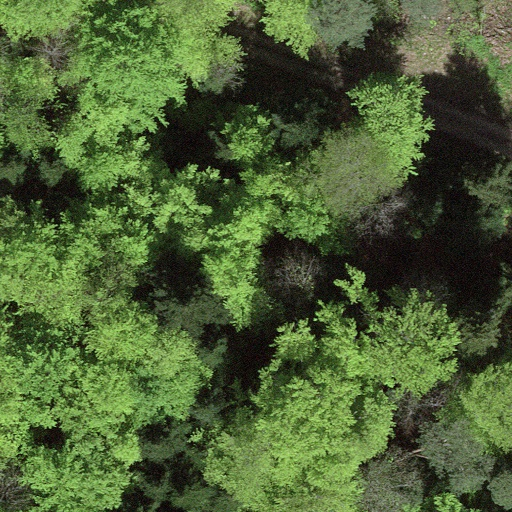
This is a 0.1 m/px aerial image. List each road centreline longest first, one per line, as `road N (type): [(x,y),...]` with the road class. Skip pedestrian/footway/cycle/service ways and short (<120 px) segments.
road 1 (track): [(189,0),(511,137)]
road 2 (track): [(328,65),(0,137)]
